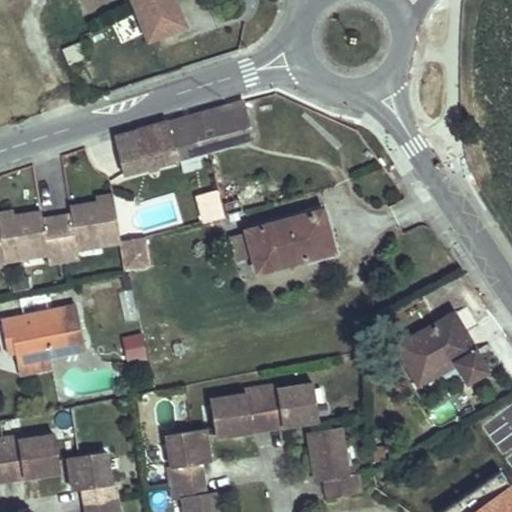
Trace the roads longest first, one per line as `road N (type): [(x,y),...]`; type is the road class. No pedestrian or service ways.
road 1 (residential): [(0,152),(301,55)]
road 2 (residential): [(511,293),(373,91)]
